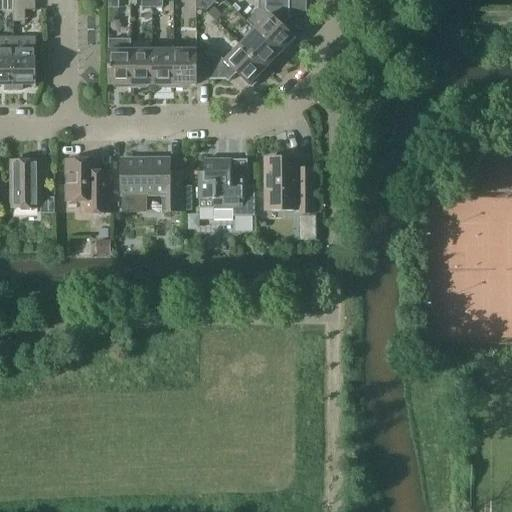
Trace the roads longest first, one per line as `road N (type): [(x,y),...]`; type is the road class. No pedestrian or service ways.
road 1 (residential): [(74,125),(268,123),(314,88),(328,0)]
road 2 (residential): [(74,125),(71,0)]
